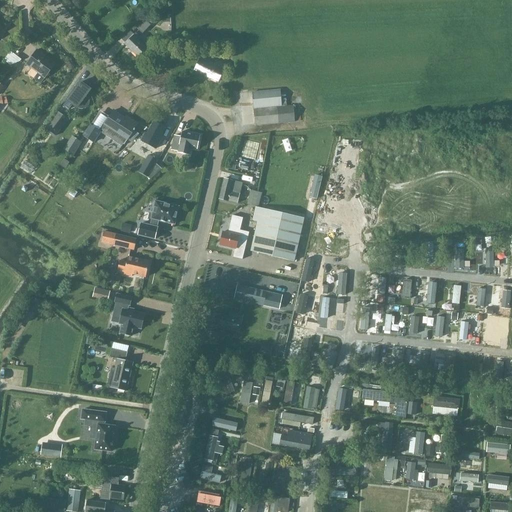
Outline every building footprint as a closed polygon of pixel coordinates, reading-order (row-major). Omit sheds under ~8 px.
[(142,34),(150,25),(144,20),(136,28),(142,34)] [(137,57),(145,49),(137,41),(140,38),(135,33),(124,45),(137,57)] [(37,50),(26,65),(38,73),(35,77),(35,78),(35,79),(35,80),(36,81),(37,82),(38,82),(39,82),(41,82),(42,81),(44,78),(45,78),(56,64),(37,50)] [(213,64),(199,57),(193,71),(218,83),(226,64),(215,59),(213,64)] [(72,104),(79,108),(80,109),(82,109),(84,108),(85,108),(87,107),(88,105),(89,104),(89,102),(89,101),(89,99),(89,97),(88,96),(86,95),(90,89),(80,82),(63,106),(68,109),(72,104)] [(280,92),(280,89),(251,92),(254,126),(294,122),(293,105),(286,106),(285,92),(280,92)] [(57,112),(45,129),(56,136),(63,126),(60,124),(64,117),(57,112)] [(91,125),(84,136),(94,142),(101,132),(102,130),(103,131),(102,133),(122,146),(124,143),(125,144),(127,142),(139,124),(127,116),(124,119),(114,112),(110,118),(101,112),(92,126),(91,125)] [(145,133),(141,141),(155,149),(159,141),(158,140),(164,128),(153,122),(147,134),(145,133)] [(174,135),(170,150),(177,152),(177,153),(189,155),(191,148),(197,150),(200,135),(182,132),(181,137),(174,135)] [(81,142),(73,137),(65,150),(73,155),(81,142)] [(148,155),(138,172),(147,178),(158,161),(148,155)] [(162,169),(157,165),(149,178),(150,180),(162,169)] [(236,203),(241,184),(224,179),(219,198),(236,203)] [(83,191),(86,185),(80,182),(77,189),(83,191)] [(250,190),(247,205),(255,207),(258,207),(262,193),(250,190)] [(158,221),(174,224),(178,207),(155,201),(151,219),(150,226),(141,223),(138,235),(154,239),(157,227),(158,221)] [(256,222),(249,252),(294,262),(297,249),(304,218),(258,207),(255,207),(252,221),(256,222)] [(222,232),(219,245),(235,248),(233,257),(242,260),(244,249),(245,246),(248,233),(239,230),(242,218),(232,216),(227,233),(222,232)] [(121,231),(129,233),(131,226),(123,224),(121,231)] [(104,232),(101,242),(134,250),(136,239),(104,232)] [(132,274),(145,278),(149,261),(140,259),(140,260),(127,257),(126,262),(119,261),(117,271),(124,272),(123,274),(132,276),(132,274)] [(237,286),(234,299),(264,306),(264,304),(267,292),(237,286)] [(100,289),(99,296),(108,298),(109,291),(100,289)] [(264,304),(264,306),(266,306),(275,308),(277,309),(280,295),(267,292),(264,304)] [(144,314),(127,310),(128,305),(129,305),(131,297),(116,294),(115,301),(116,302),(112,315),(120,317),(119,323),(121,324),(119,333),(131,335),(133,327),(140,328),(144,314)] [(213,312),(210,328),(219,330),(219,329),(227,331),(236,333),(240,315),(231,313),(230,316),(213,312)] [(103,346),(94,344),(93,351),(101,353),(103,346)] [(111,368),(107,387),(110,388),(126,391),(132,362),(125,360),(127,352),(111,348),(109,357),(117,359),(114,369),(111,368)] [(230,393),(234,391),(227,373),(217,377),(226,402),(233,399),(230,393)] [(251,393),(253,382),(250,381),(250,378),(244,377),(240,398),(247,399),(248,392),(251,393)] [(273,392),(274,387),(271,386),(272,382),(266,381),(261,403),(268,404),(270,392),(273,392)] [(289,400),(293,385),(287,384),(283,399),(289,400)] [(315,396),(316,390),(311,389),(312,385),(306,384),(303,405),(309,406),(311,396),(315,396)] [(367,413),(369,392),(363,391),(360,413),(367,413)] [(347,405),(348,399),(343,398),(344,395),(338,394),(336,409),(341,410),(342,404),(347,405)] [(433,404),(433,414),(456,416),(457,409),(458,409),(459,399),(434,397),(434,400),(433,401),(433,403),(433,404)] [(393,408),(393,403),(390,403),(390,400),(384,399),(383,416),(389,416),(389,408),(393,408)] [(408,402),(407,414),(415,415),(416,402),(408,402)] [(473,414),(474,406),(469,406),(469,404),(462,403),(459,424),(467,425),(468,413),(473,414)] [(82,410),(81,419),(98,421),(95,449),(111,451),(114,427),(104,425),(104,422),(105,422),(106,413),(82,410)] [(305,424),(306,417),(282,413),(281,420),(305,424)] [(235,431),(236,424),(213,419),(212,426),(235,431)] [(511,422),(497,421),(497,428),(501,428),(501,431),(507,432),(508,429),(511,429),(511,422)] [(378,446),(381,431),(375,430),(373,445),(378,446)] [(400,446),(403,431),(397,430),(396,437),(392,436),(391,442),(395,442),(394,445),(400,446)] [(231,442),(232,436),(217,432),(215,442),(220,443),(220,439),(231,442)] [(300,449),(303,434),(296,432),(295,436),(292,435),(292,438),(281,436),(279,445),(300,449)] [(424,452),(426,433),(420,432),(419,438),(415,438),(414,445),(418,445),(417,451),(415,450),(415,455),(422,456),(423,452),(424,452)] [(445,452),(446,437),(440,437),(439,446),(436,446),(436,452),(445,452)] [(511,450),(511,444),(495,443),(495,449),(501,450),(501,454),(508,455),(508,450),(511,450)] [(42,445),(40,455),(60,457),(62,447),(42,445)] [(227,457),(228,450),(206,445),(204,452),(209,453),(208,457),(215,458),(216,455),(227,457)] [(397,467),(398,460),(394,459),(394,457),(387,456),(384,481),(392,481),(393,467),(397,467)] [(249,482),(252,461),(245,460),(242,481),(249,482)] [(377,470),(377,462),(368,461),(366,476),(372,477),(373,469),(377,470)] [(511,471),(511,464),(487,461),(486,468),(499,470),(499,473),(504,474),(505,470),(511,471)] [(269,483),(273,464),(266,463),(264,473),(260,473),(259,477),(263,478),(262,482),(269,483)] [(412,482),(414,464),(408,463),(406,481),(412,482)] [(292,489),(295,467),(286,466),(285,480),(276,479),(275,487),(292,489)] [(438,475),(438,470),(437,469),(437,468),(433,468),(434,466),(427,466),(426,482),(432,482),(433,474),(438,475)] [(222,476),(223,470),(207,467),(206,477),(211,478),(212,474),(222,476)] [(354,476),(355,468),(328,467),(328,475),(354,476)] [(102,486),(100,499),(110,500),(110,498),(124,500),(125,486),(118,485),(119,474),(103,472),(102,481),(102,486)] [(468,491),(469,485),(466,484),(466,480),(458,480),(457,484),(454,483),(454,489),(468,491)] [(509,491),(510,485),(491,483),(490,489),(509,491)] [(344,499),(345,492),(337,492),(337,488),(329,487),(329,497),(344,499)] [(74,511),(77,511),(80,491),(69,489),(66,511),(74,511)] [(443,509),(443,501),(442,501),(443,495),(427,494),(426,499),(436,501),(435,508),(443,509)] [(217,504),(218,499),(203,496),(202,502),(217,504)] [(280,511),(281,511),(283,504),(279,503),(279,497),(272,496),(269,511),(277,511),(278,511),(280,511)] [(237,510),(238,503),(234,502),(235,498),(228,497),(225,511),(232,511),(233,509),(237,510)] [(477,507),(477,500),(454,498),(453,505),(467,507),(467,510),(474,511),(474,507),(477,507)] [(261,508),(262,500),(250,499),(248,511),(255,511),(256,507),(261,508)] [(86,500),(84,511),(85,511),(114,511),(115,511),(114,511),(105,511),(105,510),(106,504),(106,503),(105,503),(101,503),(87,501),(86,500)] [(343,509),(344,503),(326,501),(325,511),(326,511),(332,511),(333,508),(343,509)]
